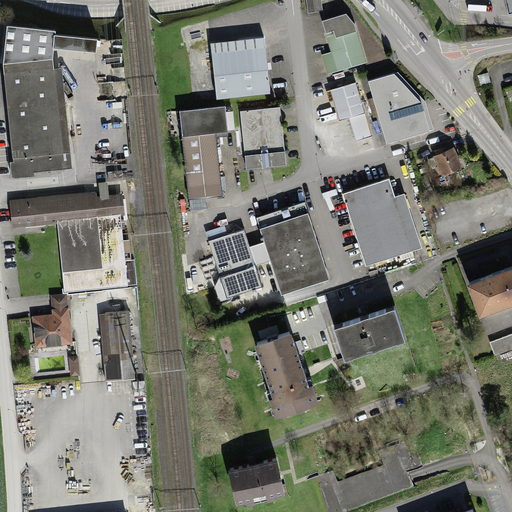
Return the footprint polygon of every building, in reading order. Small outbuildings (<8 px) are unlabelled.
[(321,0),(309,0),(307,0),(308,14),(322,13),(321,0)] [(8,26),(4,65),(54,60),(54,49),(95,54),(97,40),(55,36),(55,31),(8,26)] [(366,63),(355,26),(326,34),(332,55),(326,57),(331,73),(366,63)] [(265,42),(213,46),(217,98),(269,94),(265,42)] [(54,60),(4,65),(14,176),(73,170),(63,68),(55,69),(54,60)] [(395,76),(370,82),(386,143),(431,131),(423,103),(395,76)] [(371,137),(356,84),(335,90),(343,120),(351,118),(357,140),(371,137)] [(279,108),(242,113),(249,169),(286,165),(279,108)] [(222,111),(182,114),(190,199),(221,196),(215,132),(224,131),(222,111)] [(453,152),(434,159),(441,177),(460,169),(453,152)] [(347,194),(345,195),(346,198),(367,268),(421,251),(404,196),(397,198),(391,180),(347,194)] [(11,200),(13,228),(57,225),(64,292),(127,286),(120,216),(125,215),(123,197),(109,198),(108,184),(101,184),(102,193),(11,200)] [(303,203),(256,219),(281,296),(329,280),(303,203)] [(243,231),(210,242),(229,299),(262,288),(243,231)] [(511,263),(460,284),(473,316),(511,300),(511,263)] [(33,319),(35,349),(72,345),(67,294),(51,296),(53,317),(33,319)] [(395,310),(337,328),(348,361),(406,343),(395,310)] [(130,314),(103,316),(107,380),(133,378),(130,314)] [(511,332),(489,341),(494,355),(511,348),(511,332)] [(297,335),(259,347),(281,418),(318,406),(297,335)] [(79,356),(69,357),(71,377),(80,376),(79,356)] [(278,461),(232,472),(241,509),(287,497),(278,461)]
